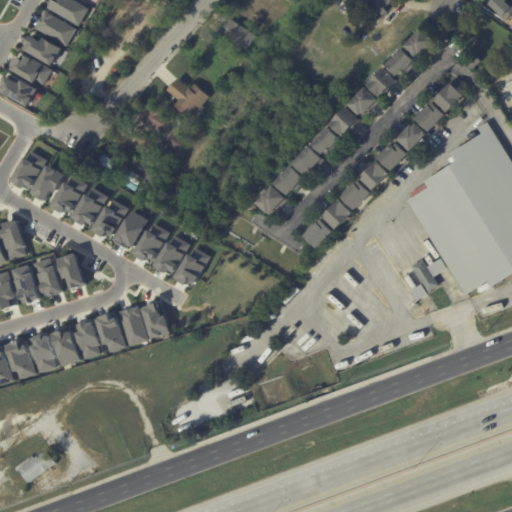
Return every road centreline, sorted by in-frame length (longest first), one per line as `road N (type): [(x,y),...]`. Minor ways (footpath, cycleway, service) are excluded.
road 1 (secondary): [(511,347),(51,511)]
road 2 (motorway): [(511,403),(232,511)]
road 3 (residential): [(280,234),(451,54),(477,86)]
road 4 (residential): [(0,193),(181,297)]
road 5 (residential): [(204,0),(98,121),(76,131)]
road 6 (motorway): [(349,511),(511,448)]
road 7 (residential): [(33,0),(0,53),(15,114),(50,129)]
road 8 (residential): [(0,328),(108,297),(130,267)]
